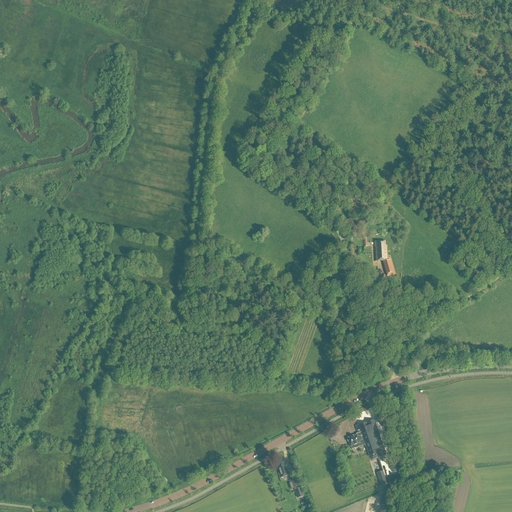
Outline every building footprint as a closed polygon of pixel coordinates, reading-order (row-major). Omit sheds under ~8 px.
[(349,219),(344,223),(351,233),(356,229),(349,219)] [(375,250),(374,250),(375,262),(383,261),(387,277),(394,275),(390,260),(388,261),(387,246),(385,246),(385,241),(375,242),(375,248),(375,250)] [(333,416),(345,410),(344,407),(332,413),(333,416)] [(348,438),(347,439),(348,441),(349,441),(351,445),(352,449),(355,449),(358,448),(357,448),(362,446),(360,442),(362,441),(363,443),(365,442),(370,455),(372,460),(372,461),(386,456),(384,450),(385,450),(374,419),(356,425),(358,432),(356,433),(357,434),(348,437),(348,438)] [(286,470),(283,462),(277,464),(278,469),(278,470),(280,478),(289,475),(287,469),(286,470)] [(401,473),(387,478),(389,485),(403,480),(401,473)] [(384,475),(377,477),(380,486),(387,484),(384,475)] [(295,480),(291,481),(297,500),(303,498),(300,489),(298,489),(295,480)]
